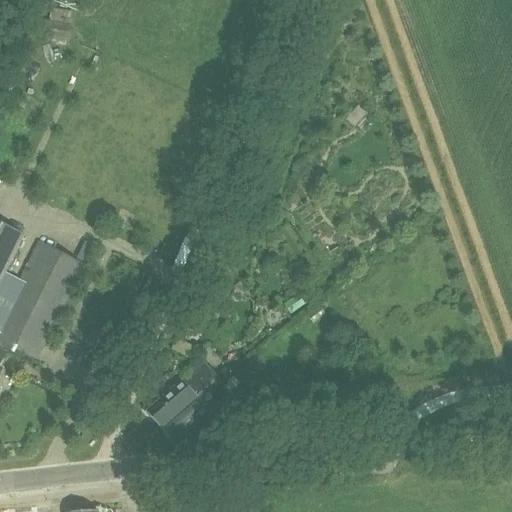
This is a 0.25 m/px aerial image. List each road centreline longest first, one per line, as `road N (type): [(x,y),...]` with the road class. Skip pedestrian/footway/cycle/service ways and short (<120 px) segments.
road 1 (track): [(317,0),(103,470)]
road 2 (secondary): [(0,482),(511,433)]
